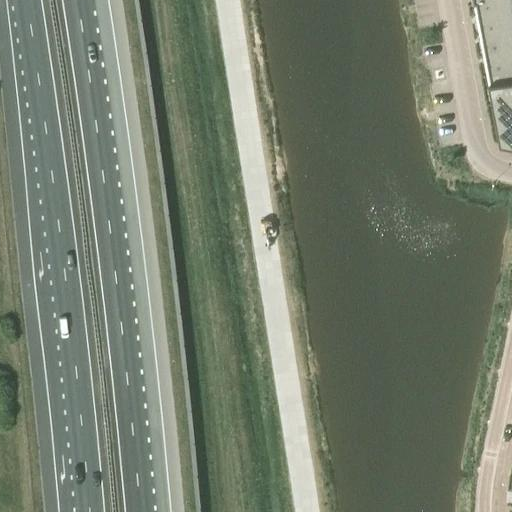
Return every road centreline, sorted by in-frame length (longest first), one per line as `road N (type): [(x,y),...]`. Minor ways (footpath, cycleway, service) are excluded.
road 1 (residential): [(306,511),(228,0)]
road 2 (motorway): [(24,0),(91,511)]
road 3 (motorway): [(136,511),(75,0)]
road 4 (residential): [(432,0),(459,166),(511,176)]
road 5 (residential): [(511,329),(485,447),(480,511)]
